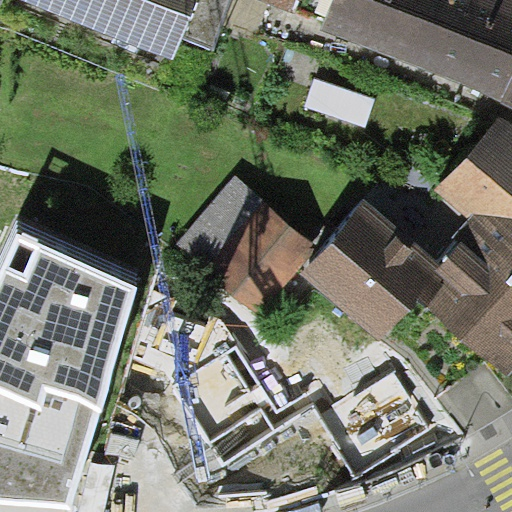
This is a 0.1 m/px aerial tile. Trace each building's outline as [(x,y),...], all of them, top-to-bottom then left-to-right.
[(18,0),(170,61),(195,0),(18,0)] [(511,94),(511,0),(334,0),(327,21),(511,94)] [(374,116),(381,87),(321,73),(314,101),(374,116)] [(414,285),(511,367),(511,114),(420,224),(371,183),(325,238),(248,173),(193,239),(269,303),(305,259),(381,323),(397,305),(414,285)] [(154,268),(7,202),(0,219),(0,468),(87,486),(154,268)] [(322,497),(433,432),(385,350),(323,386),(296,339),(223,382),(281,481),(305,468),(322,497)]
